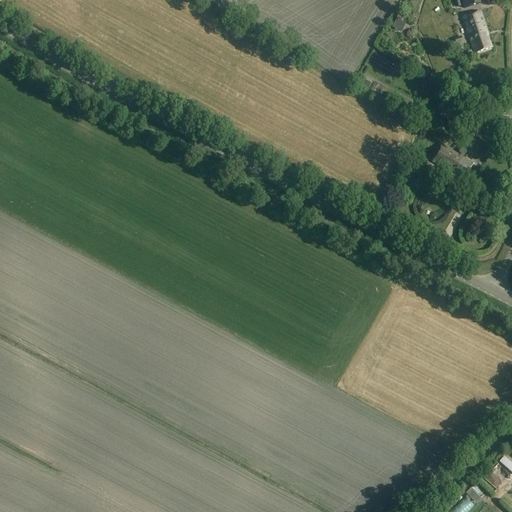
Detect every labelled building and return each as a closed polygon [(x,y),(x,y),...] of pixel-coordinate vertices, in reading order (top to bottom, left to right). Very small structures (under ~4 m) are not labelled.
[(460,0),(464,11),(483,4),(482,0),(460,0)] [(462,19),(475,55),(491,50),(486,35),(479,14),(462,19)] [(392,27),(400,32),(404,24),(396,20),(392,27)] [(367,89),(372,81),(362,76),(358,83),(367,89)] [(472,119),(461,144),(463,145),(469,148),(471,149),(482,124),(472,119)] [(461,154),(459,158),(463,160),(469,148),(463,145),(459,153),(461,154)] [(441,148),(432,163),(440,167),(441,165),(446,168),(445,170),(449,172),(454,175),(455,174),(455,172),(466,178),(473,165),(463,160),(459,158),(441,148)]
